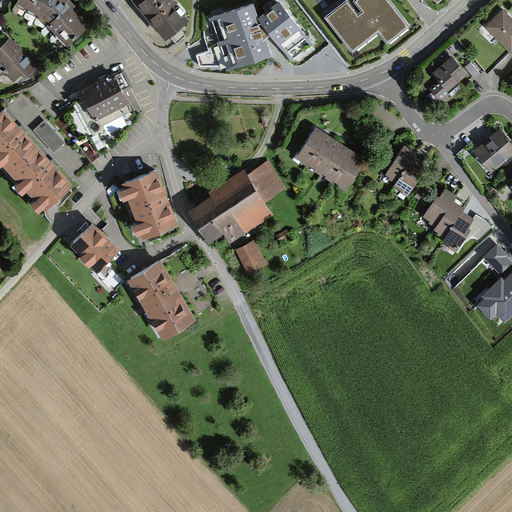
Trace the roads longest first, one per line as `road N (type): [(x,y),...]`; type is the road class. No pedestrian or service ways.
road 1 (unclassified): [(348,511),(182,201),(163,130)]
road 2 (tertiary): [(380,74),(308,88),(232,87),(173,75)]
road 3 (residential): [(163,130),(25,264)]
road 4 (residential): [(511,113),(495,103),(440,134),(426,131),(380,74)]
